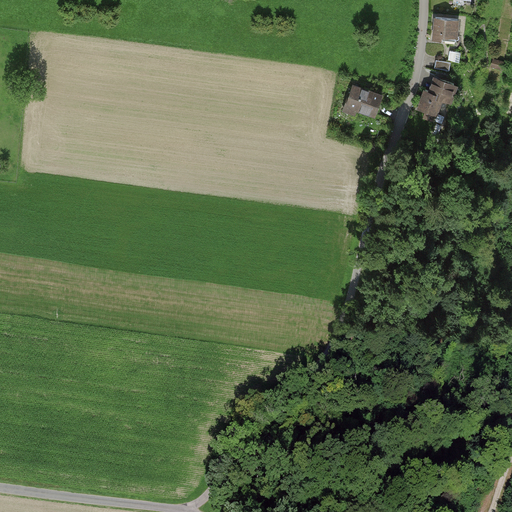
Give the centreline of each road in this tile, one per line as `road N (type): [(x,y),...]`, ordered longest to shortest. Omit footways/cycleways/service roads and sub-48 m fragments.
road 1 (unclassified): [(383,176),(332,349),(243,428),(222,472)]
road 2 (unclassified): [(0,488),(187,511)]
road 3 (residential): [(424,0),(422,45),(383,176)]
